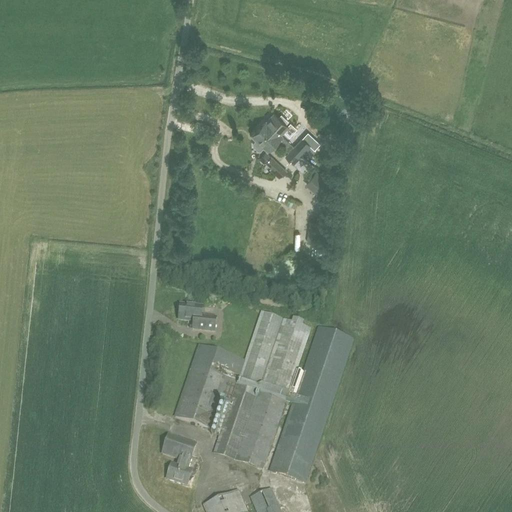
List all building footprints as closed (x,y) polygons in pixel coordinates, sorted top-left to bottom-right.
[(288,127),(285,124),(288,121),(281,115),(279,118),(274,113),(266,121),(262,126),(271,134),(272,134),(273,135),(276,132),(281,135),(284,131),(290,136),(296,129),(291,124),(288,127)] [(268,151),(282,136),(281,135),(276,132),(273,135),(272,134),(271,134),(262,126),(252,136),(256,140),(253,143),(254,146),(258,150),(261,150),(264,147),(268,151)] [(280,145),(286,139),(282,136),(282,137),(277,142),(280,145)] [(295,147),(304,155),(311,147),(302,139),(295,147)] [(304,155),(295,147),(286,157),(295,165),(304,155)] [(299,169),(308,160),(304,155),(295,165),(299,169)] [(283,173),(285,171),(282,168),(283,167),(272,157),(265,163),(273,171),(276,173),(280,171),(283,173)] [(318,171),(308,182),(322,196),(333,185),(318,171)] [(329,228),(331,223),(323,219),(321,225),(329,228)] [(201,317),(202,307),(180,305),(179,320),(200,322),(199,330),(215,332),(216,319),(201,317)] [(261,313),(246,360),(229,408),(215,450),(237,457),(264,467),(286,401),(294,404),(271,469),(306,481),(353,345),(318,333),(295,398),(288,396),(310,330),(261,313)] [(212,430),(220,405),(229,408),(246,360),(199,345),(175,418),(212,430)] [(190,464),(195,448),(196,446),(169,436),(163,455),(183,462),(181,468),(172,465),(167,480),(187,487),(192,471),(187,470),(189,464),(190,464)] [(248,511),(238,490),(202,506),(204,511),(248,511)] [(281,511),(272,490),(250,499),(256,511),(281,511)]
